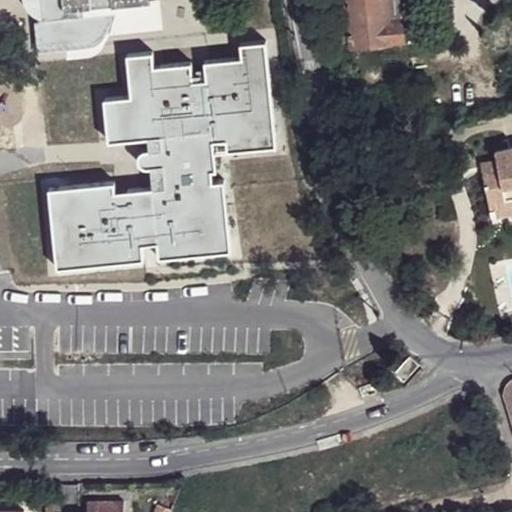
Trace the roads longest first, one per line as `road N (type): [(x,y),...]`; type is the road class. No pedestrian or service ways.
road 1 (unclassified): [(0,465),(171,463),(293,439),(384,412),(466,369)]
road 2 (unclassified): [(294,0),(353,246),(398,323),(466,369)]
